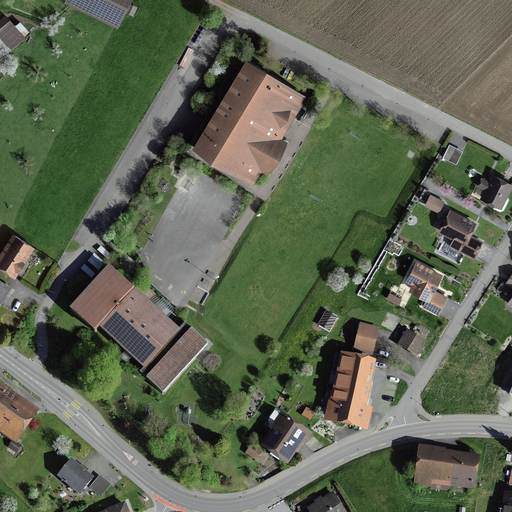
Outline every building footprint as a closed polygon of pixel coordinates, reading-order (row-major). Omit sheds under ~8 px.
[(64,0),(117,26),(125,11),(134,15),(138,7),(129,2),(130,0),(64,0)] [(0,59),(26,38),(22,34),(27,29),(20,21),(15,25),(5,13),(0,17),(0,59)] [(277,158),(285,144),(278,140),(304,97),(246,62),(193,148),(225,167),(225,169),(229,172),(231,171),(251,183),(260,169),(267,174),(277,158)] [(449,146),(444,158),(458,164),(463,152),(449,146)] [(477,186),(485,191),(481,199),(493,204),(492,205),(493,209),(499,211),(502,210),(507,200),(506,197),(505,196),(511,185),(493,176),(489,183),(481,179),(477,186)] [(445,204),(433,198),(429,206),(441,212),(445,204)] [(473,224),(450,212),(440,231),(454,239),(451,246),(473,257),(480,243),(467,236),(473,224)] [(14,236),(6,248),(0,257),(0,264),(13,274),(31,247),(14,236)] [(422,306),(437,314),(445,298),(432,291),(439,276),(416,264),(407,280),(416,285),(417,288),(415,293),(426,299),(422,306)] [(159,316),(108,270),(71,311),(94,332),(99,326),(144,368),(140,373),(139,373),(139,374),(162,394),(162,393),(206,345),(207,345),(184,324),(183,324),(184,325),(177,332),(159,316)] [(354,351),(371,355),(377,329),(360,325),(354,351)] [(406,332),(398,345),(416,357),(424,344),(406,332)] [(336,355),(333,366),(330,365),(323,397),(328,399),(329,395),(334,396),(329,420),(344,423),(350,424),(363,427),(366,411),(359,410),(369,363),(336,355)] [(8,396),(11,392),(0,384),(0,427),(15,437),(32,413),(24,408),(17,403),(13,400),(8,396)] [(308,421),(313,413),(307,409),(302,417),(308,421)] [(298,441),(304,445),(310,436),(274,412),(264,426),(274,433),(264,447),(273,454),(274,456),(277,458),(279,458),(285,461),(298,441)] [(15,444),(12,442),(5,452),(15,459),(17,455),(15,454),(20,447),(15,444)] [(249,450),(246,454),(254,460),(257,456),(258,457),(262,451),(257,448),(253,453),(249,450)] [(471,489),(475,461),(419,454),(415,484),(429,485),(429,483),(471,489)] [(81,465),(78,469),(70,462),(58,476),(79,494),(91,480),(83,473),(86,469),(81,465)] [(100,497),(105,491),(94,482),(89,488),(100,497)] [(511,511),(511,495),(507,494),(503,511),(511,511)] [(308,511),(343,511),(332,495),(308,510),(308,511)]
